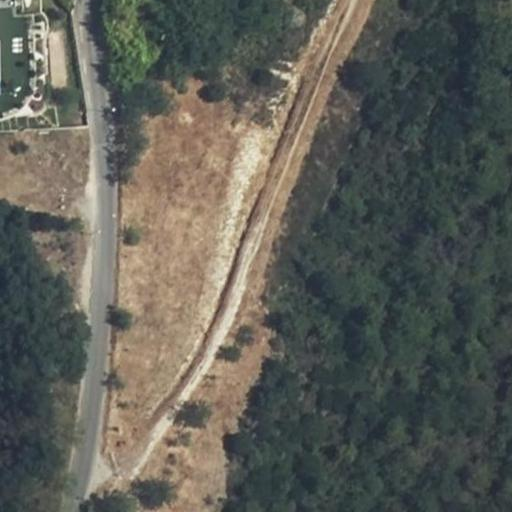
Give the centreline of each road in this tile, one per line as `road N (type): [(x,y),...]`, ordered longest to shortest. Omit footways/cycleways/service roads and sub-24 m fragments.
road 1 (track): [(352,0),(201,364),(151,445),(79,477)]
road 2 (unclassified): [(93,0),(104,201),(92,392),(70,511)]
